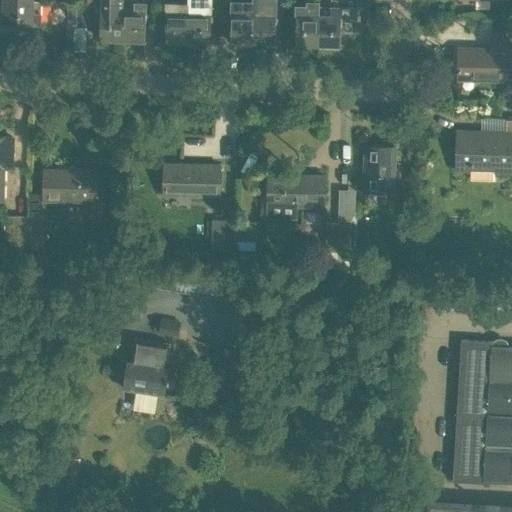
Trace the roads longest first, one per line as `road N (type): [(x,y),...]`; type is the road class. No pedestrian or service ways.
road 1 (residential): [(0,83),(372,99),(392,87),(399,67),(401,0)]
road 2 (unknown): [(0,300),(42,318),(121,327)]
